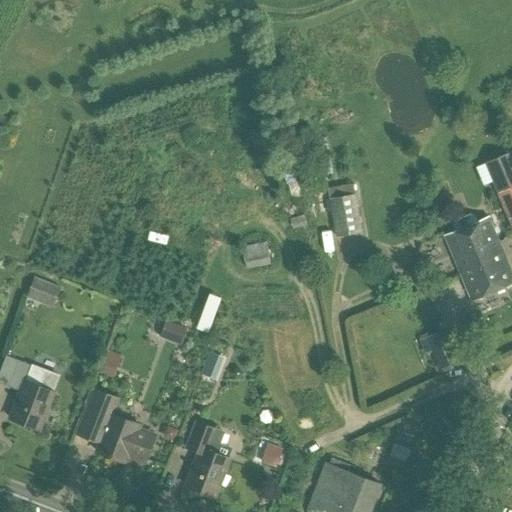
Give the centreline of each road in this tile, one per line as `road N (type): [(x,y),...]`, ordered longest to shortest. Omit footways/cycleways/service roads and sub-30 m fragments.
road 1 (track): [(314,279),(331,374),(359,429),(480,380),(503,392)]
road 2 (residential): [(455,511),(511,374)]
